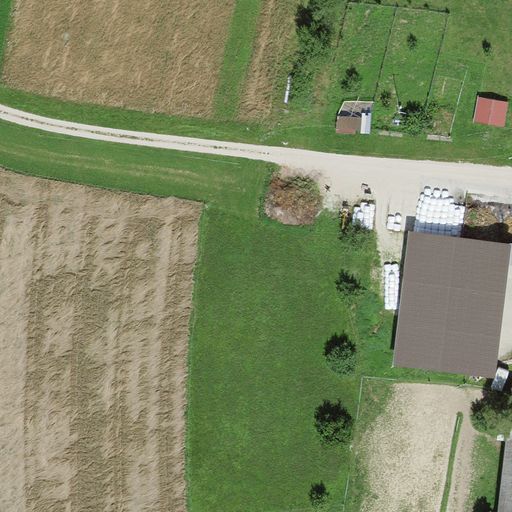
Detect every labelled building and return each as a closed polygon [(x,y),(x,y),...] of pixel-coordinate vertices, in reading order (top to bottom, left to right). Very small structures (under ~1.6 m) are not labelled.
[(476,121),(508,126),(511,98),(481,93),(476,121)] [(378,230),(381,187),(348,184),(345,228),(378,230)] [(430,221),(468,220),(467,205),(430,206),(430,221)] [(411,233),(395,357),(493,370),(509,245),(411,233)] [(366,253),(365,284),(388,285),(390,253),(366,253)] [(511,511),(511,408),(499,511),(511,511)]
